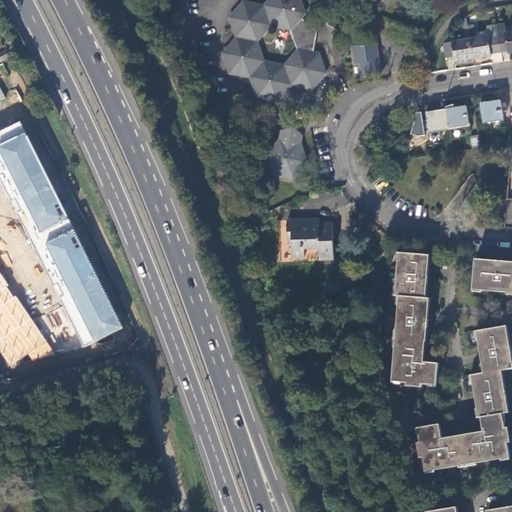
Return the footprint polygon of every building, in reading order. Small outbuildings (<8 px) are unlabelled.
[(237,37),(223,54),(229,74),(250,77),(257,98),(277,102),(290,85),(312,90),(320,81),(326,74),(319,54),(313,53),(317,34),(302,20),(306,15),(301,0),(269,0),(264,6),(243,2),(230,18),(237,37)] [(327,26),(338,31),(342,23),(331,17),(327,26)] [(467,25),(469,35),(476,34),(474,24),(467,25)] [(511,52),(511,32),(506,33),(505,24),(496,25),(501,52),(509,51),(509,53),(511,52)] [(470,39),(473,59),(483,57),(492,56),(492,53),(501,52),(496,25),(488,26),(489,36),(470,39)] [(445,43),(447,58),(454,57),(455,62),(463,60),(473,59),(470,39),(465,39),(445,43)] [(360,64),(362,77),(381,74),(377,54),(375,43),(352,48),(355,65),(360,64)] [(0,57),(0,63),(10,59),(8,54),(0,57)] [(481,103),(484,123),(504,119),(501,100),(492,101),(481,103)] [(446,109),(449,128),(469,125),(466,105),(457,107),(446,109)] [(442,130),(449,128),(446,109),(437,110),(437,109),(434,109),(422,111),(422,114),(427,113),(431,132),(440,130),(441,136),(443,135),(442,130)] [(0,178),(83,346),(119,330),(19,124),(0,132),(0,178)] [(264,154),(272,175),(293,180),(308,161),(304,151),(301,142),(301,139),(303,134),(293,126),(280,130),(278,138),(264,154)] [(472,149),(481,147),(478,134),(470,135),(472,149)] [(281,260),(333,261),(333,221),(319,221),(319,218),(281,217),(281,260)] [(430,257),(400,254),(396,297),(401,298),(393,383),(408,384),(407,390),(422,391),(423,387),(438,388),(440,365),(424,364),(425,351),(426,344),(428,344),(430,317),(431,301),(426,301),(428,282),(430,257)] [(511,262),(476,259),(473,291),(487,292),(511,294),(511,262)] [(0,351),(10,366),(28,354),(32,361),(55,354),(0,273),(0,351)] [(511,357),(507,327),(476,332),(479,357),(482,376),(471,377),(478,420),(481,419),(483,433),(443,440),(441,425),(419,428),(421,444),(417,445),(420,459),(423,458),(426,472),(510,458),(509,444),(511,443),(509,428),(505,429),(503,414),(509,413),(502,372),(511,369),(511,357)]
